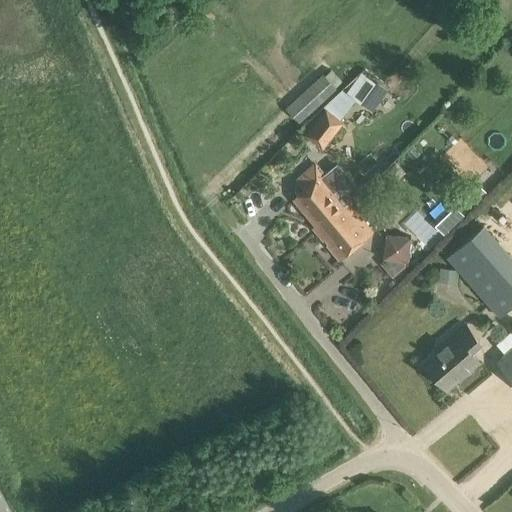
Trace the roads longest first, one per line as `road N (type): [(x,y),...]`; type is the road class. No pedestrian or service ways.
road 1 (residential): [(238,234),(343,363),(403,453)]
road 2 (unclassified): [(277,511),(370,459),(403,453)]
